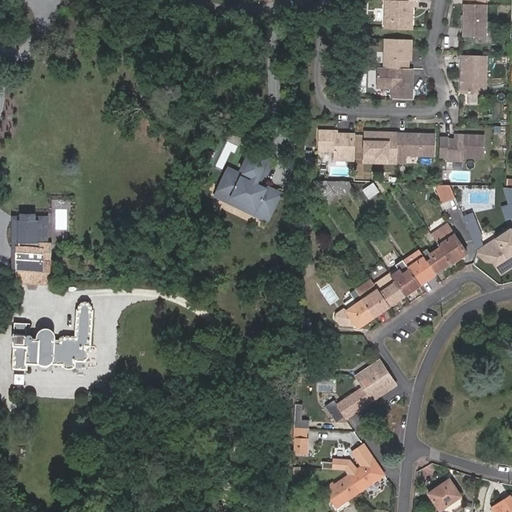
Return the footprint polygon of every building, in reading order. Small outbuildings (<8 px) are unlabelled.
[(411,29),(412,0),(387,0),(384,0),(384,29),(411,29)] [(484,37),(486,4),(463,3),(461,36),(484,37)] [(409,60),(410,39),(383,39),(383,68),(407,68),(407,60),(409,60)] [(484,94),(486,56),(461,55),(459,93),(484,94)] [(408,81),(408,76),(409,76),(409,68),(407,68),(383,68),(376,67),(375,88),(391,88),(390,98),(411,98),(411,81),(408,81)] [(355,160),(355,134),(347,134),(347,136),(338,136),(338,134),(338,131),(318,131),(318,152),(334,152),(334,160),(355,160)] [(397,163),(398,135),(384,135),(384,133),(365,133),(365,153),(377,153),(377,157),(388,157),(388,163),(397,163)] [(435,155),(435,133),(405,133),(405,135),(398,135),(397,163),(406,163),(406,155),(435,155)] [(484,157),(484,134),(464,134),(464,139),(455,138),(449,138),(449,137),(440,137),(440,157),(447,157),(447,161),(464,161),(464,157),(473,157),(484,157)] [(257,186),(271,160),(256,153),(243,179),(257,186)] [(377,157),(377,153),(365,153),(365,162),(388,163),(388,157),(377,157)] [(243,179),(229,171),(218,191),(270,218),(281,199),(257,186),(243,179)] [(449,180),(467,181),(467,174),(450,173),(449,180)] [(379,182),(374,182),(375,185),(379,190),(382,194),(385,192),(379,182)] [(343,184),(330,185),(339,198),(347,194),(343,184)] [(454,194),(450,185),(436,184),(442,199),(454,194)] [(339,198),(330,185),(320,192),(323,197),(327,195),(332,203),(339,198)] [(379,190),(375,185),(365,192),(368,197),(379,190)] [(270,218),(218,191),(215,197),(267,224),(270,218)] [(465,221),(474,217),(472,212),(463,216),(465,221)] [(15,226),(40,226),(40,217),(15,216),(15,226)] [(479,230),(474,217),(465,221),(470,234),(476,231),(479,230)] [(432,235),(439,245),(440,247),(452,264),(467,253),(455,234),(448,224),(432,235)] [(15,226),(14,282),(51,283),(52,247),(43,246),(43,242),(40,242),(40,226),(15,226)] [(477,250),(476,252),(486,260),(492,261),(500,273),(511,265),(511,229),(510,227),(482,246),(477,250)] [(482,246),(476,231),(470,234),(477,250),(482,246)] [(348,249),(342,240),(336,244),(342,254),(348,249)] [(422,253),(436,274),(452,264),(440,247),(430,254),(427,249),(422,253)] [(408,267),(421,285),(436,274),(422,253),(420,251),(412,257),(415,262),(408,267)] [(408,267),(403,260),(397,265),(400,270),(392,275),(406,296),(421,285),(408,267)] [(374,283),(378,288),(390,306),(406,296),(392,275),(390,272),(374,283)] [(371,277),(355,288),(363,299),(378,288),(374,283),(371,277)] [(363,299),(375,317),(390,306),(378,288),(363,299)] [(358,328),(375,317),(363,299),(346,310),(347,310),(342,313),(353,330),(357,327),(358,328)] [(15,323),(13,368),(26,369),(26,362),(37,363),(38,364),(40,364),(41,365),(43,365),(44,365),(46,365),(47,365),(50,364),(51,363),(61,364),(62,365),(65,369),(72,369),(73,368),(87,368),(87,366),(95,367),(96,348),(95,346),(93,346),(91,346),(93,310),(91,310),(92,308),(88,302),(83,302),(80,305),(79,309),(78,310),(76,337),(64,336),(61,338),(60,339),(60,340),(56,340),(56,337),(56,334),(54,332),(52,330),(49,328),(47,328),(44,328),(43,328),(40,330),(38,332),(37,335),(37,337),(34,337),(34,335),(33,334),(31,333),(30,333),(30,323),(27,323),(15,323)] [(299,315),(298,331),(313,332),(314,316),(299,315)] [(298,349),(297,376),(313,376),(314,362),(305,362),(306,350),(298,349)] [(383,372),(386,370),(380,360),(356,377),(360,383),(381,370),(383,372)] [(362,386),(372,401),(396,385),(386,370),(383,372),(381,370),(360,383),(362,386)] [(345,417),(346,419),(372,401),(362,386),(345,398),(342,394),(334,400),(338,406),(332,410),(339,420),(345,417)] [(294,428),(309,429),(310,420),(302,419),(303,393),(296,392),(294,428)] [(294,428),(293,451),(300,451),(308,451),(309,445),(309,429),(294,428)] [(360,491),(384,475),(373,458),(369,452),(358,459),(363,465),(349,474),(360,491)] [(301,467),(294,467),(293,496),(301,497),(301,467)] [(337,507),(360,491),(349,474),(334,484),(333,482),(324,488),(337,507)] [(461,496),(450,479),(430,493),(441,509),(461,496)] [(511,511),(511,496),(511,495),(492,507),(495,511),(511,511)]
